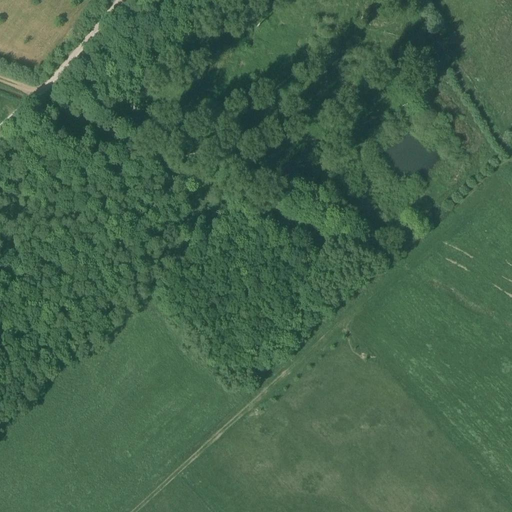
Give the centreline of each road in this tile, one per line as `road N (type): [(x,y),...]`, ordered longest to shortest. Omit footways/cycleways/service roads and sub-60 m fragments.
road 1 (track): [(134,511),(339,324)]
road 2 (track): [(0,126),(118,0)]
